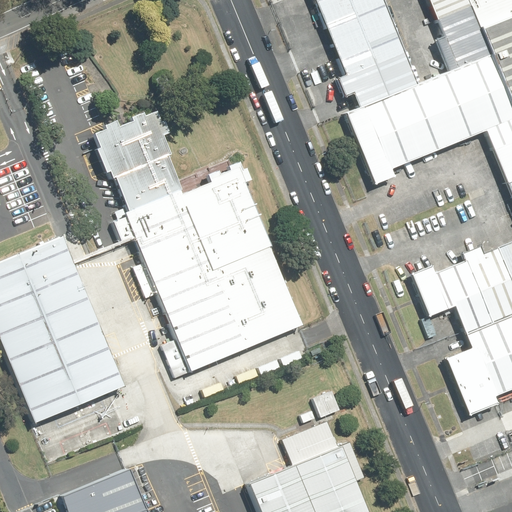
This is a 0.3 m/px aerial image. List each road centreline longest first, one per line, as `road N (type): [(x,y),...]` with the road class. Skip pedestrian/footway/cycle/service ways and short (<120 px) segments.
road 1 (tertiary): [(231,0),(443,511)]
road 2 (unknown): [(340,263),(475,218),(493,201),(488,178),(476,159),(458,158),(320,213)]
road 3 (unknown): [(150,453),(168,444),(168,419),(92,257)]
